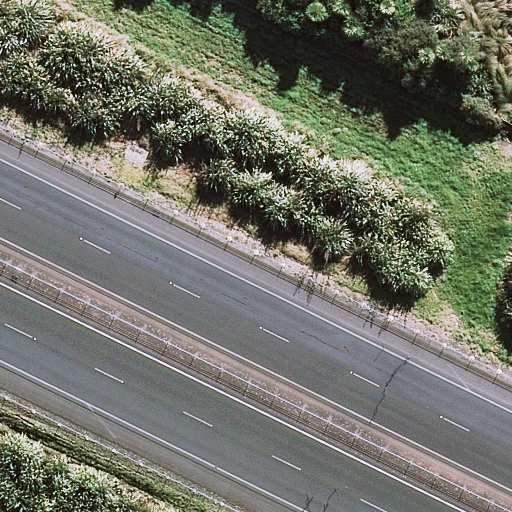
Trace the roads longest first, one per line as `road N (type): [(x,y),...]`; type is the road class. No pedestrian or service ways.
road 1 (motorway): [(0,196),(511,449)]
road 2 (motorway): [(428,511),(0,297)]
